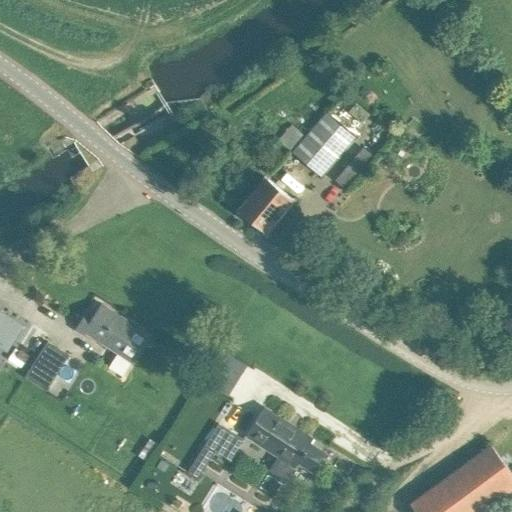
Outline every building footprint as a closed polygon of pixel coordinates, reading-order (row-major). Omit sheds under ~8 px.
[(375,82),(359,98),(375,113),(390,97),(375,82)] [(391,100),(380,120),(392,126),(403,106),(391,100)] [(305,130),(320,115),(308,104),(294,119),(305,130)] [(321,177),(334,161),(355,137),(326,112),(292,152),(321,177)] [(290,150),(304,135),(292,125),(279,140),(290,150)] [(368,169),(390,141),(378,131),(355,159),(368,169)] [(266,233),(293,199),(266,177),(238,211),(266,233)] [(123,318),(102,305),(103,304),(102,304),(95,314),(89,310),(75,331),(83,336),(85,333),(132,363),(150,335),(149,334),(147,337),(123,321),(124,318),(123,318)] [(23,326),(0,310),(0,346),(7,351),(23,326)] [(46,391),(69,355),(48,341),(25,377),(46,391)] [(28,356),(16,348),(8,360),(20,368),(28,356)] [(347,421),(384,444),(393,429),(357,406),(347,421)] [(253,425),(246,436),(279,457),(271,470),(287,480),(298,462),(313,472),(325,453),(309,443),(313,438),(312,438),(286,422),(264,408),(253,425)] [(230,460),(243,439),(218,424),(205,444),(215,451),(230,460)] [(145,460),(156,444),(149,439),(138,456),(145,460)] [(205,444),(187,472),(197,478),(200,475),(209,461),(215,451),(205,444)] [(414,511),(485,511),(511,492),(511,471),(492,445),(410,506),(414,511)]
